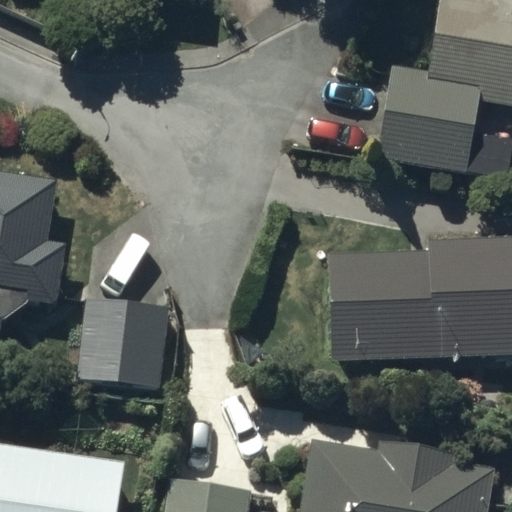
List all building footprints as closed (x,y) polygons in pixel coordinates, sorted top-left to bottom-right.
[(504,175),(510,138),(470,131),(476,96),(511,102),(511,0),(437,0),(425,70),(389,63),(373,152),(504,175)] [(0,318),(28,301),(55,303),(60,242),(46,240),(52,171),(0,166),(0,318)] [(324,251),(326,356),(511,352),(511,234),(425,236),(425,249),(324,251)] [(84,299),(74,377),(158,387),(167,310),(84,299)] [(511,507),(511,431),(499,430),(489,504),(511,507)] [(376,449),(310,439),(298,511),(484,511),(490,472),(447,466),(449,452),(377,441),(376,449)] [(0,511),(111,511),(119,462),(0,444),(0,511)] [(167,475),(160,511),(246,511),(251,490),(167,475)]
